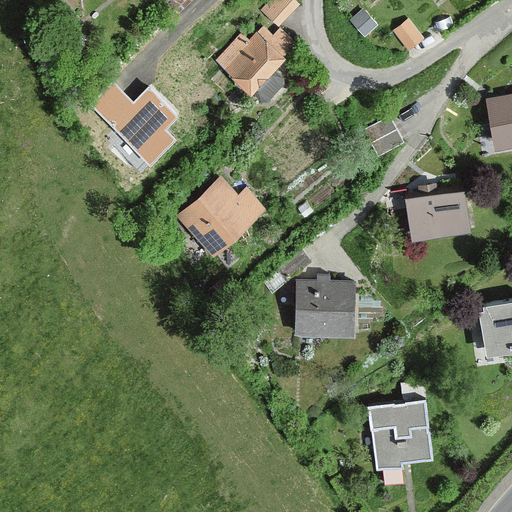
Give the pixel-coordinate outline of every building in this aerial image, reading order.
[(279,25),(299,4),(295,0),(270,0),(262,9),(279,25)] [(269,20),(227,67),(254,91),(296,45),(269,20)] [(511,146),(511,93),(488,97),(496,149),(511,146)] [(212,255),(265,207),(248,188),(240,196),(222,176),(177,217),(212,255)] [(469,184),(408,193),(415,242),(476,234),(469,184)] [(359,279),(297,278),(295,332),(357,334),(359,279)] [(511,299),(482,304),(489,354),(511,350),(511,299)] [(430,400),(371,405),(376,465),(436,460),(430,400)]
